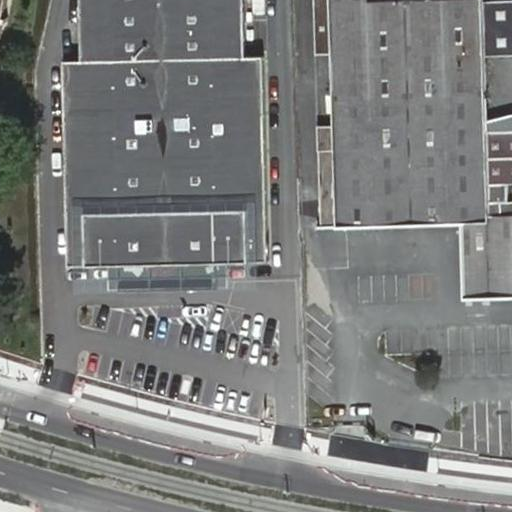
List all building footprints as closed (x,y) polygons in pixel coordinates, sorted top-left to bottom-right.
[(0,0),(0,69),(0,68),(0,67),(0,42),(5,43),(6,37),(1,36),(5,11),(11,12),(12,7),(7,6),(7,0),(0,0)] [(247,0),(84,0),(86,61),(65,62),(70,268),(273,263),(267,57),(249,58),(247,0)] [(483,125),(483,63),(486,65),(486,2),(373,3),(372,0),(315,0),(316,51),(331,51),(332,125),(318,125),(319,221),(461,220),(462,297),(485,297),(481,216),(486,185),(484,135),(483,125)] [(511,2),(486,2),(486,65),(511,64),(511,2)] [(511,214),(481,216),(485,297),(511,296),(511,112),(507,113),(483,125),(484,135),(486,185),(511,183),(511,214)]
